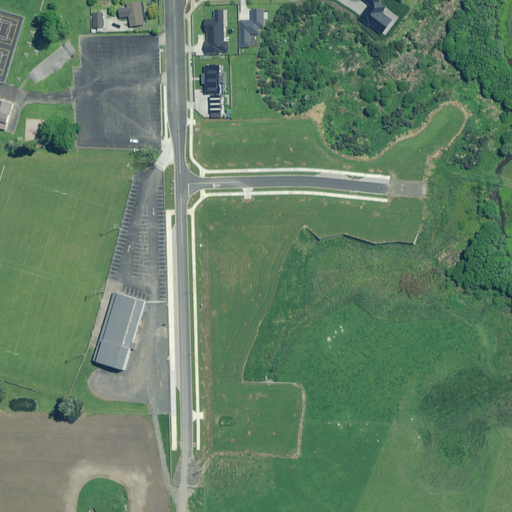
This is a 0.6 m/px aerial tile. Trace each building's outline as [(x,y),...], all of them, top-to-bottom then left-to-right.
[(143,1),(128,2),(129,8),(119,9),(120,18),(130,17),(130,26),(145,25),(143,1)] [(104,12),(94,12),(94,28),(104,28),(104,12)] [(121,30),(122,21),(110,21),(110,30),(121,30)] [(222,71),(198,70),(197,98),(209,98),(220,99),(221,99),(222,71)] [(220,99),(209,98),(208,114),(220,116),(220,99)] [(0,131),(9,103),(0,100),(0,131)] [(309,177),(309,168),(283,169),(283,175),(279,175),(280,181),(283,181),(283,186),(303,185),(303,181),(305,177),(309,177)] [(121,373),(142,299),(110,290),(89,364),(121,373)]
